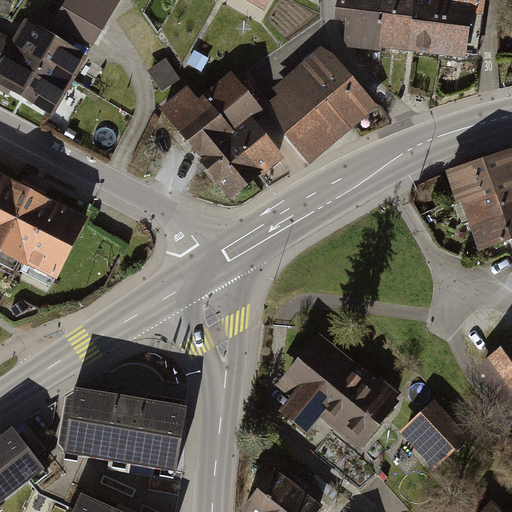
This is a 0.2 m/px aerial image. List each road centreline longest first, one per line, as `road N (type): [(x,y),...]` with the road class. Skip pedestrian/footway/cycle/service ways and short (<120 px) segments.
road 1 (unclassified): [(207,270),(190,231),(165,209),(0,130)]
road 2 (secondary): [(423,142),(207,270)]
road 3 (secondary): [(207,270),(0,400)]
road 4 (secondary): [(207,270),(224,371),(211,511)]
road 5 (residential): [(331,0),(337,51),(423,142)]
road 6 (track): [(358,511),(221,405)]
